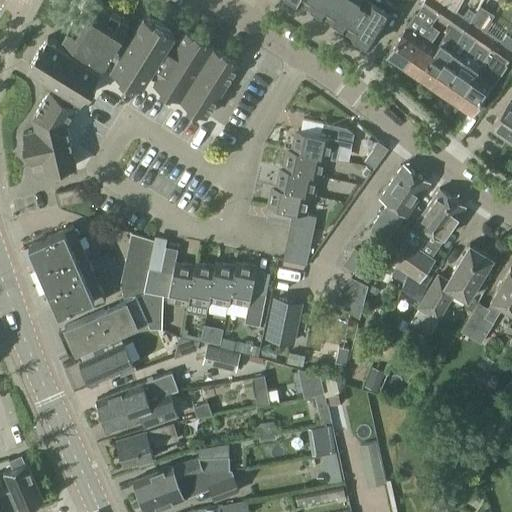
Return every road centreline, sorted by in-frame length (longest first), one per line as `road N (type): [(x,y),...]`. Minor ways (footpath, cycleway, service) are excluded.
road 1 (residential): [(511,214),(301,59),(206,0)]
road 2 (secondary): [(98,502),(0,269)]
